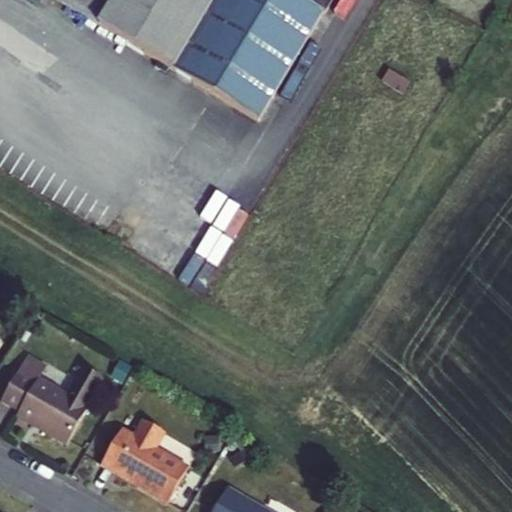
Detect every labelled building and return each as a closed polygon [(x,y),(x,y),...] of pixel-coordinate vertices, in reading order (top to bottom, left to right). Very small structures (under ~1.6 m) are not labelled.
[(47,0),(255,122),(331,0),(47,0)] [(151,205),(124,248),(174,281),(202,238),(151,205)] [(47,379),(31,369),(4,413),(20,423),(17,428),(67,457),(88,422),(84,420),(98,396),(83,387),(70,410),(40,391),(47,379)] [(160,511),(172,511),(189,482),(158,463),(168,446),(147,433),(137,451),(124,443),(103,478),(160,511)] [(246,511),(231,503),(226,511),(246,511)]
